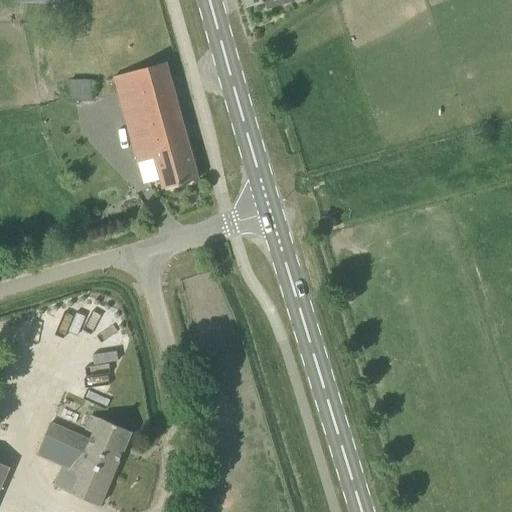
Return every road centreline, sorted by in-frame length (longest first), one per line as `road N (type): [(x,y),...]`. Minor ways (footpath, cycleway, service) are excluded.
road 1 (primary): [(360,511),(270,216)]
road 2 (unclassified): [(179,511),(180,386),(146,252)]
road 3 (primary): [(270,216),(210,0)]
road 4 (unclassified): [(0,296),(146,252)]
road 5 (unclassified): [(146,252),(270,216)]
